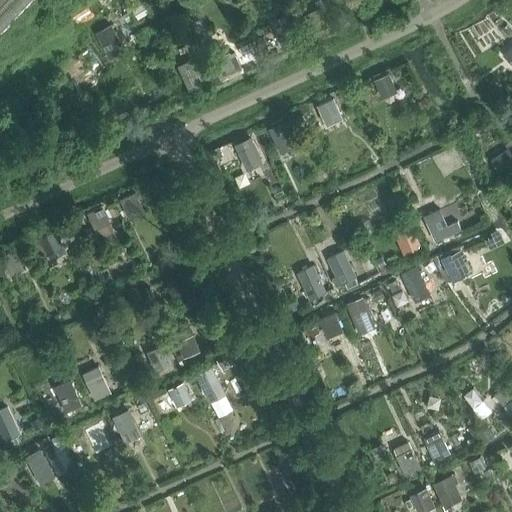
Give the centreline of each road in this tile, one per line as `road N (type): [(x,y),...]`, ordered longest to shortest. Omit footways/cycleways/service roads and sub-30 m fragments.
road 1 (unclassified): [(351,511),(172,141)]
road 2 (unclassified): [(172,141),(459,0)]
road 3 (unclassified): [(0,220),(172,141)]
